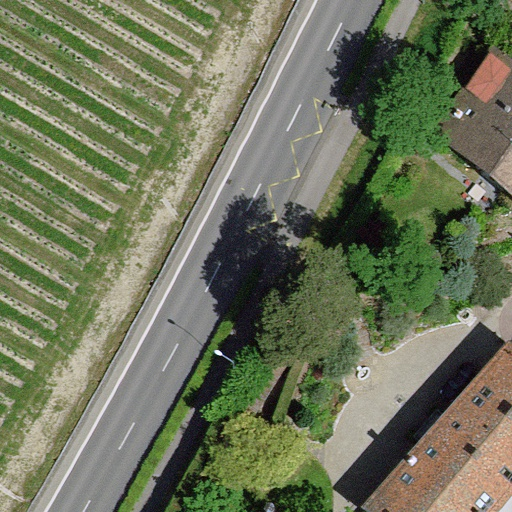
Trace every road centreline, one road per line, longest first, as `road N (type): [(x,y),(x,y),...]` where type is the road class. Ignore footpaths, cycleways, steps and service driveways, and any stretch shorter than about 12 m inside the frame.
road 1 (track): [(277,0),(196,168),(0,511)]
road 2 (tertiary): [(83,511),(355,0)]
